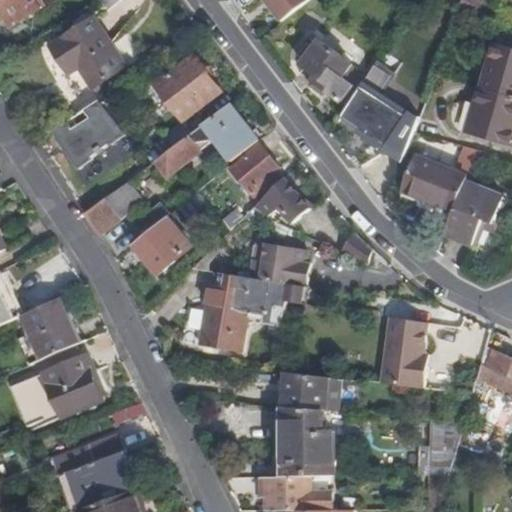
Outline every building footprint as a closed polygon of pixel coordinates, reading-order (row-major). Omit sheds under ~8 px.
[(59,0),(0,0),(0,10),(12,29),(59,0)] [(266,0),(285,23),(313,0),(266,0)] [(129,69),(96,21),(52,49),(71,77),(81,71),(95,91),(129,69)] [(353,63),(321,38),(303,63),(318,74),(311,83),(320,91),(324,86),(342,99),(355,84),(344,75),(353,63)] [(511,50),(497,46),(483,91),(482,91),(468,136),(511,149),(511,50)] [(388,87),(402,60),(385,51),(371,78),(388,87)] [(207,129),(233,109),(224,97),(225,96),(197,60),(158,90),(185,126),(197,117),(207,129)] [(367,80),(341,122),(405,161),(424,114),(367,80)] [(103,102),(56,133),(82,172),(129,141),(103,102)] [(164,162),(158,166),(172,183),(206,157),(205,154),(218,144),(236,165),(261,144),(233,109),(207,129),(164,162)] [(281,171),(263,149),(234,173),(257,202),(263,196),(268,201),(284,186),(276,176),(281,171)] [(477,189),(491,158),(483,155),(482,154),(470,183),(457,214),(448,238),(475,249),(485,224),(496,229),(507,201),(477,189)] [(408,194),(457,214),(470,183),(421,163),(408,194)] [(255,214),(271,222),(283,213),(295,227),(313,213),(288,182),(284,186),(268,201),(255,214)] [(121,195),(135,214),(145,206),(131,188),(121,195)] [(89,220),(103,242),(136,216),(135,214),(121,195),(89,220)] [(201,196),(181,213),(190,223),(209,207),(201,196)] [(152,236),(171,221),(172,220),(164,210),(144,226),(152,236)] [(224,225),(233,236),(242,227),(234,216),(224,225)] [(152,236),(137,250),(161,279),(195,252),(171,221),(152,236)] [(0,258),(10,254),(0,233),(0,258)] [(370,269),(375,254),(356,235),(342,256),(370,269)] [(261,285),(306,291),(308,292),(312,267),(306,266),(308,254),(267,248),(261,285)] [(8,270),(0,273),(0,327),(29,314),(8,270)] [(286,328),(287,322),(290,307),(303,308),(306,291),(261,285),(220,278),(218,291),(205,288),(195,350),(200,351),(224,354),(245,357),(252,316),(269,319),(269,325),(286,328)] [(25,320),(44,364),(82,349),(69,319),(63,302),(25,320)] [(382,320),(403,323),(405,306),(385,303),(382,320)] [(403,323),(441,328),(444,312),(405,306),(403,323)] [(74,317),(69,319),(82,349),(86,347),(74,317)] [(490,351),(495,334),(472,323),(461,347),(490,351)] [(485,367),(490,351),(461,347),(453,395),(476,397),(480,386),(485,367)] [(200,351),(198,357),(223,361),(224,354),(200,351)] [(503,351),(501,357),(509,360),(511,355),(503,351)] [(492,370),(485,367),(480,386),(485,387),(486,385),(511,395),(511,361),(509,360),(501,357),(497,356),(492,370)] [(47,376),(62,414),(104,399),(98,386),(94,376),(98,374),(91,358),(47,376)] [(347,383),(305,377),(292,376),(288,411),(326,414),(343,415),(347,383)] [(104,399),(62,414),(64,420),(106,404),(104,399)] [(118,431),(149,422),(144,404),(113,413),(118,431)] [(326,414),(288,411),(287,411),(287,481),(338,480),(338,435),(327,435),(326,414)] [(461,449),(469,423),(435,421),(434,478),(453,478),(461,449)] [(127,455),(129,454),(123,438),(94,449),(99,465),(127,455)] [(142,492),(127,455),(99,465),(72,475),(85,511),(87,511),(88,511),(142,492)] [(443,511),(447,500),(453,478),(434,478),(432,478),(431,511),(443,511)] [(338,511),(338,480),(287,481),(266,481),(267,500),(272,500),(272,511),(338,511)] [(145,511),(152,510),(144,491),(142,492),(88,511),(145,511)] [(22,511),(17,495),(0,501),(0,511),(22,511)]
